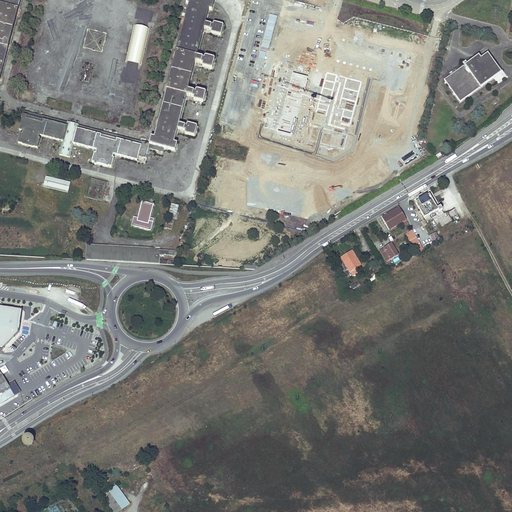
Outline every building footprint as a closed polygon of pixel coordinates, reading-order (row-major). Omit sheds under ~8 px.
[(0,0),(0,78),(20,0),(0,0)] [(223,36),(225,28),(224,27),(216,25),(215,25),(214,27),(207,25),(210,11),(214,12),(216,4),(198,0),(188,0),(187,5),(191,6),(156,139),(153,139),(151,146),(177,153),(179,145),(176,145),(179,131),(187,133),(186,135),(187,136),(195,138),(196,137),(198,129),(198,128),(190,126),(188,127),(188,128),(180,126),(188,97),(196,99),(195,101),(196,102),(204,104),(205,104),(207,95),(207,94),(198,92),(197,93),(197,95),(189,93),(197,64),(204,66),(204,67),(205,68),(213,71),(214,70),(216,62),(215,61),(207,58),(206,59),(206,61),(198,59),(206,30),(213,32),(213,34),(213,35),(222,37),(223,36)] [(446,59),(454,25),(363,0),(249,0),(197,201),(335,220),(415,173),(436,87),(446,59)] [(133,25),(125,63),(141,66),(149,28),(133,25)] [(102,52),(106,33),(87,29),(83,47),(102,52)] [(454,74),(444,80),(460,102),(494,78),(492,74),(498,70),(487,54),(480,59),(478,56),(468,63),(464,66),(457,71),(456,69),(452,71),(454,74)] [(149,145),(23,110),(17,133),(21,134),(17,145),(38,151),(41,141),(38,140),(39,136),(64,143),(60,155),(70,158),(73,145),(95,151),(91,164),(111,169),(115,156),(137,163),(139,156),(145,158),(149,145)] [(68,193),(71,181),(46,175),(43,187),(68,193)] [(102,201),(107,182),(92,178),(87,197),(102,201)] [(430,190),(413,200),(424,218),(438,211),(439,213),(443,211),(430,190)] [(150,218),(153,205),(142,202),(138,218),(134,217),(132,226),(138,227),(139,226),(144,228),(145,229),(151,231),(154,219),(150,218)] [(168,216),(176,218),(179,206),(171,204),(168,216)] [(388,228),(405,218),(399,208),(382,218),(388,228)] [(404,225),(408,223),(405,218),(388,228),(389,230),(402,223),(404,225)] [(424,250),(412,230),(406,234),(417,254),(424,250)] [(436,233),(430,236),(435,244),(440,240),(436,233)] [(397,256),(391,244),(384,248),(385,251),(391,260),(397,256)] [(155,249),(86,245),(86,260),(159,264),(160,256),(175,257),(175,251),(155,250),(155,249)] [(352,251),(337,260),(349,278),(357,273),(355,269),(360,266),(352,251)] [(385,251),(381,253),(387,262),(391,260),(385,251)] [(362,265),(365,272),(370,268),(367,262),(362,265)] [(367,275),(371,281),(376,278),(372,272),(367,275)] [(351,290),(361,285),(359,281),(349,287),(351,290)] [(18,333),(19,321),(22,321),(23,313),(20,313),(21,311),(0,307),(0,349),(1,350),(18,333)] [(0,372),(0,404),(14,396),(1,375),(0,372)] [(35,447),(30,438),(23,442),(28,451),(35,447)] [(125,502),(114,486),(108,491),(120,506),(125,502)] [(120,506),(108,491),(102,495),(113,511),(118,511),(122,509),(120,506)]
